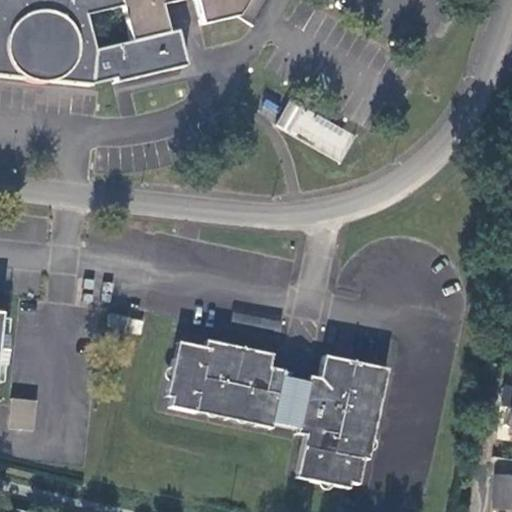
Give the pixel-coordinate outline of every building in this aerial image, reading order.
[(132,41),(120,0),(0,0),(0,76),(20,80),(30,83),(35,84),(45,84),(50,83),(91,88),(97,84),(112,80),(113,84),(183,69),(175,32),(168,33),(132,41)] [(120,0),(132,41),(168,33),(159,0),(120,0)] [(194,0),(201,26),(237,18),(248,0),(194,0)] [(250,24),(264,0),(250,0),(240,18),(250,24)] [(290,99),(275,126),(340,165),(356,135),(290,99)] [(105,327),(124,332),(128,320),(109,315),(105,327)] [(372,368),(322,358),(318,380),(307,378),(305,384),(281,380),(282,373),(268,369),(269,364),(182,346),(178,361),(172,360),(165,391),(171,392),(168,408),(194,415),(196,410),(303,433),(295,473),(310,476),(309,482),(340,488),(341,483),(356,486),(362,461),(367,462),(373,432),(368,430),(374,402),(380,402),(383,384),(379,383),(380,375),(371,373),(372,368)] [(511,392),(507,391),(502,390),(500,409),(508,411),(504,428),(511,429),(511,392)] [(34,430),(36,400),(11,399),(11,405),(9,429),(34,430)] [(511,511),(511,481),(493,480),(491,511),(511,511)]
